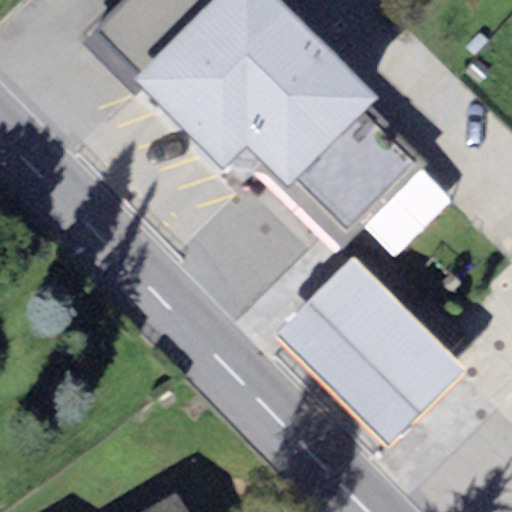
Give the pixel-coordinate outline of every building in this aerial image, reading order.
[(126,0),(94,32),(141,80),(222,0),(126,0)] [(223,171),(241,152),(283,191),(343,247),(365,226),(426,170),(429,166),(368,105),(377,96),(281,0),(222,0),(141,80),(134,81),(223,171)] [(398,256),(456,200),(426,170),(365,226),(398,256)] [(356,256),(277,335),(389,445),(465,371),(356,256)] [(191,511),(183,497),(157,511),(191,511)]
